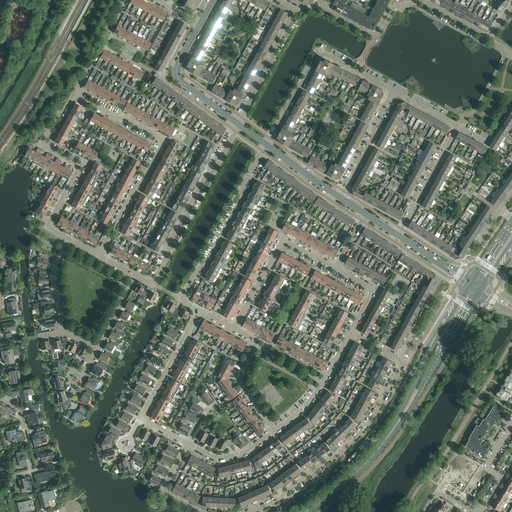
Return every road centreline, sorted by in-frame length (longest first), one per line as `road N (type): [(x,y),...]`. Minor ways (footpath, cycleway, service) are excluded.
road 1 (residential): [(350,332),(402,361),(376,411),(339,455),(252,511)]
road 2 (residential): [(98,255),(162,139),(72,94)]
road 3 (residential): [(265,144),(182,296),(199,310)]
road 4 (residential): [(265,144),(319,55),(393,90)]
road 5 (residential): [(151,283),(238,124)]
road 6 (residential): [(72,94),(40,145),(78,170),(46,227)]
road 7 (secondary): [(470,283),(394,428)]
road 8 (secondary): [(394,428),(480,290)]
road 9 (residential): [(233,329),(280,243),(336,268)]
road 10 (residential): [(238,124),(294,9),(277,0)]
road 11 (tertiary): [(238,124),(176,75),(200,23)]
road 12 (residential): [(233,329),(256,341),(240,381),(275,430)]
road 13 (residential): [(350,332),(319,390),(275,430)]
road 14 (residential): [(320,6),(375,35),(392,8),(422,1)]
road 15 (residential): [(397,235),(457,126)]
road 16 (residential): [(141,417),(199,310)]
road 17 (secondary): [(307,511),(362,468),(394,428)]
road 18 (residential): [(339,197),(393,90)]
